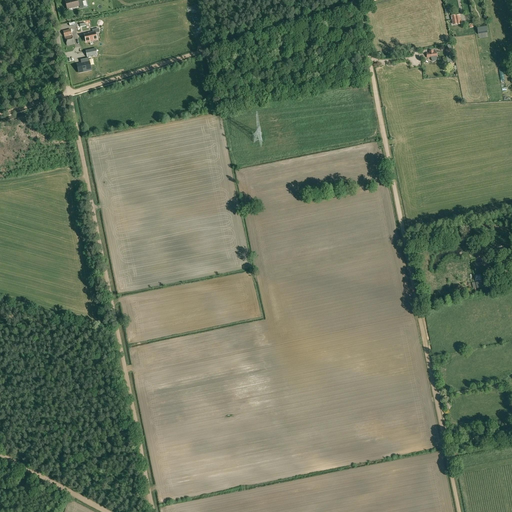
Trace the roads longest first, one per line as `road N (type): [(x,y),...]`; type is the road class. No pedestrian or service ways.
road 1 (track): [(358,4),(459,511)]
road 2 (track): [(69,95),(152,511)]
road 3 (track): [(0,113),(357,1)]
road 4 (track): [(0,453),(107,511)]
